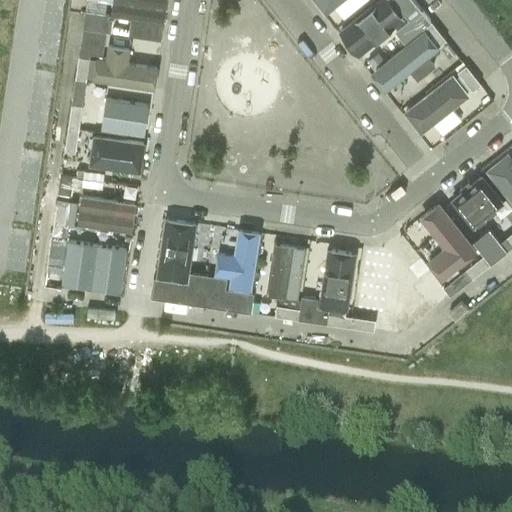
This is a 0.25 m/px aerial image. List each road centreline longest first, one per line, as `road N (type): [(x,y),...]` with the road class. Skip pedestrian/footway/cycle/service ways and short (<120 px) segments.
road 1 (track): [(511,393),(134,334),(0,340)]
road 2 (residential): [(157,194),(367,230),(432,180)]
road 3 (residential): [(432,180),(286,0)]
road 4 (residential): [(190,0),(157,194)]
